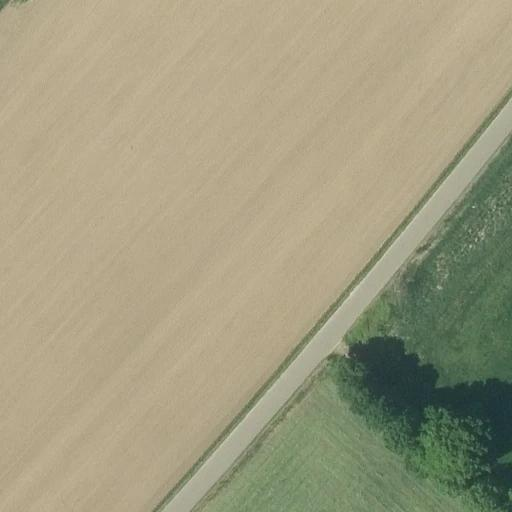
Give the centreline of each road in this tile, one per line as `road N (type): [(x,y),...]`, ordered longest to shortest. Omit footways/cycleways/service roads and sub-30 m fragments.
road 1 (unclassified): [(170,511),(327,339),(511,111)]
road 2 (track): [(511,510),(327,339)]
